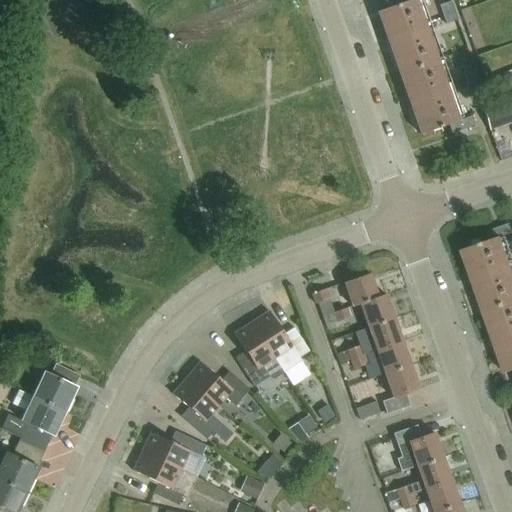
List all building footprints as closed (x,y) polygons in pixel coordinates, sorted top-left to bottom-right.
[(388,44),(427,30),(416,0),(392,8),(377,13),(388,44)] [(392,8),(416,0),(389,0),(392,8)] [(450,1),(438,5),(441,14),(453,10),(450,1)] [(453,10),(441,14),(445,25),(456,21),(453,10)] [(399,74),(438,61),(427,30),(388,44),(399,74)] [(410,105),(449,91),(438,61),(399,74),(410,105)] [(472,68),(461,72),(464,81),(476,78),(472,68)] [(476,78),(464,81),(467,91),(479,87),(476,78)] [(449,91),(410,105),(421,136),(450,125),(453,134),(476,126),(472,117),(460,122),(449,91)] [(490,130),(511,121),(511,98),(483,109),(490,130)] [(490,242),(461,252),(472,283),(511,269),(501,239),(511,234),(511,229),(510,225),(487,233),(490,242)] [(511,271),(511,269),(472,283),(483,314),(511,303),(511,271)] [(370,275),(345,284),(353,309),(361,306),(378,300),(378,299),(370,275)] [(311,294),(315,303),(330,298),(326,288),(311,294)] [(378,300),(361,306),(369,329),(393,320),(385,296),(378,299),(378,300)] [(511,303),(483,314),(494,345),(511,338),(511,303)] [(333,314),(337,324),(350,319),(347,309),(333,314)] [(301,360),(300,359),(309,353),(294,329),(289,332),(284,336),(269,313),(252,324),(274,359),(283,372),(301,360)] [(393,320),(369,329),(377,352),(402,343),(393,320)] [(283,372),(274,359),(252,324),(234,335),(249,359),(244,362),(239,365),(254,388),(272,377),(273,378),(283,372)] [(511,338),(494,345),(504,375),(511,372),(511,338)] [(402,343),(377,352),(385,375),(410,366),(402,343)] [(361,346),(346,351),(350,362),(365,356),(361,346)] [(346,351),(335,355),(338,366),(340,365),(350,362),(346,351)] [(365,356),(350,362),(353,369),(367,364),(365,356)] [(186,379),(218,407),(232,392),(242,400),(250,391),(229,373),(226,377),(221,382),(200,364),(186,379)] [(74,387),(79,376),(56,365),(51,376),(44,373),(32,399),(65,414),(77,388),(74,387)] [(387,415),(410,407),(406,394),(418,390),(410,366),(385,375),(393,398),(382,402),(387,415)] [(211,416),(218,407),(186,379),(173,395),(194,413),(189,418),(186,422),(207,441),(221,424),(211,416)] [(54,437),(65,414),(32,399),(21,421),(28,424),(20,441),(43,453),(51,436),(54,437)] [(376,402),(355,410),(359,421),(380,413),(376,402)] [(328,405),(317,412),(323,423),(334,416),(328,405)] [(309,416),(297,423),(297,424),(305,435),(316,427),(309,416)] [(421,438),(417,426),(393,434),(398,447),(409,443),(418,468),(443,459),(434,434),(421,438)] [(142,453),(180,471),(189,452),(201,458),(206,447),(181,435),(179,440),(176,446),(151,434),(142,453)] [(280,435),(273,443),(283,452),(290,443),(280,435)] [(36,468),(43,453),(20,441),(12,457),(6,454),(0,467),(0,480),(27,493),(39,470),(36,468)] [(171,489),(180,471),(142,453),(133,472),(158,483),(155,489),(153,494),(178,506),(183,495),(171,489)] [(423,481),(410,485),(414,495),(426,491),(451,483),(443,459),(418,468),(423,481)] [(263,465),(256,473),(259,476),(265,481),(272,474),(266,468),(263,465)] [(239,492),(257,500),(264,485),(245,477),(239,492)] [(18,511),(27,493),(0,480),(0,511),(18,511)] [(451,483),(426,491),(433,511),(442,511),(459,506),(451,483)] [(410,485),(396,491),(399,501),(414,495),(410,485)] [(388,504),(399,501),(396,491),(385,494),(388,504)] [(414,495),(399,501),(402,509),(417,504),(414,495)]
